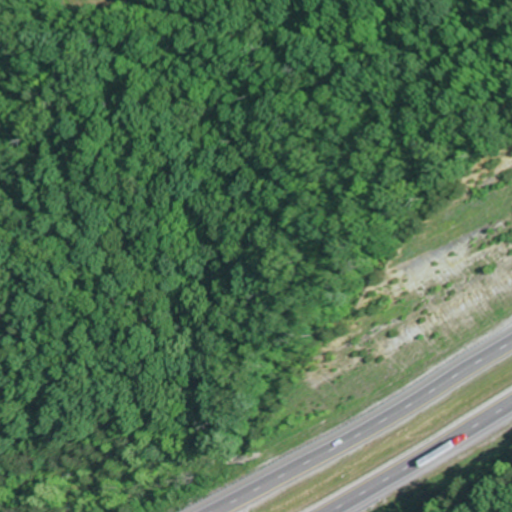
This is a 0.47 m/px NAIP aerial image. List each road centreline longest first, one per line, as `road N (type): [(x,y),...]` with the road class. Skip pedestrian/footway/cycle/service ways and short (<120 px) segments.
road 1 (motorway): [(511,334),(207,511)]
road 2 (motorway): [(340,511),(511,407)]
